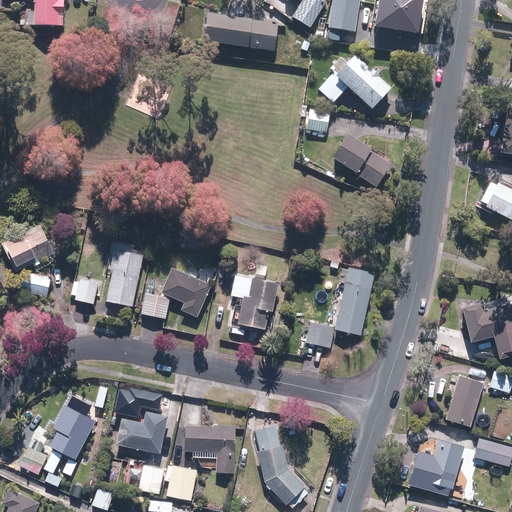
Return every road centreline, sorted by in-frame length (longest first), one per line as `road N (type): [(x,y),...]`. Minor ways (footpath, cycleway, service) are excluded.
road 1 (residential): [(460,0),(424,250),(381,403)]
road 2 (residential): [(381,403),(89,349),(36,359),(0,391)]
